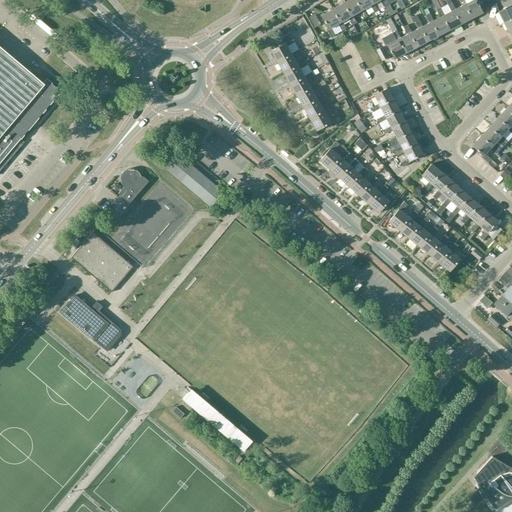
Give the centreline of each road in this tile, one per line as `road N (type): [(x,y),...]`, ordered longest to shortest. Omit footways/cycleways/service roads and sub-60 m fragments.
road 1 (tertiary): [(457,319),(194,94)]
road 2 (unclassified): [(0,218),(82,122),(93,92),(86,73),(0,0)]
road 3 (tertiary): [(12,271),(157,97)]
road 4 (residential): [(511,78),(489,28),(401,67)]
